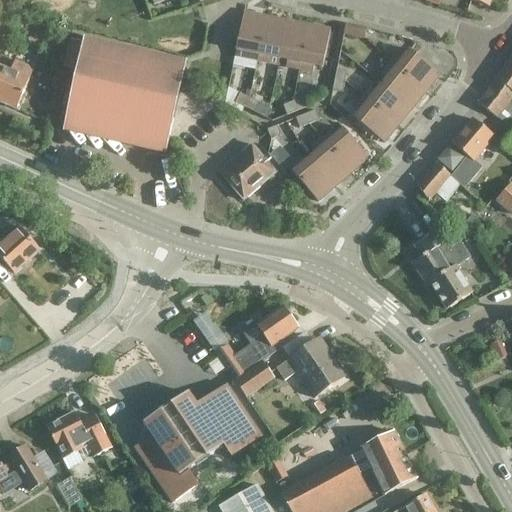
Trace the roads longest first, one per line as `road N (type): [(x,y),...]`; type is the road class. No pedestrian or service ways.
road 1 (secondary): [(355,223),(468,89),(489,48)]
road 2 (secondary): [(0,403),(101,339),(140,296)]
road 3 (secondary): [(511,498),(421,349)]
road 4 (secondary): [(153,225),(0,158)]
road 5 (residential): [(489,48),(456,28),(334,0)]
road 6 (residential): [(401,371),(485,511)]
